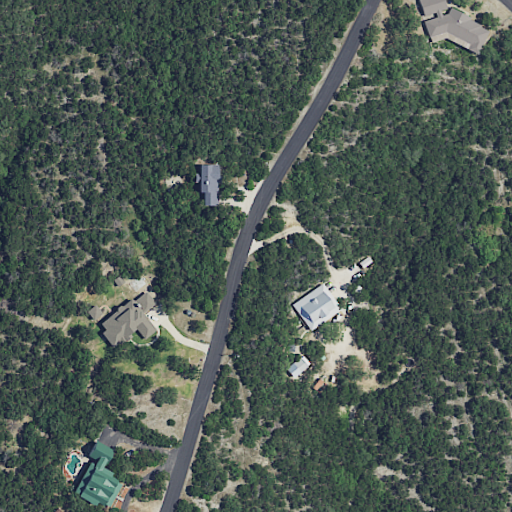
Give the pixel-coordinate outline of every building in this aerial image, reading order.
[(489,32),(448,6),(446,9),(443,0),(418,0),(423,16),(437,13),(433,18),(422,21),(428,43),(437,40),(443,31),(459,41),(457,41),(458,44),(474,55),(489,32)] [(217,206),(218,165),(198,164),(197,174),(196,174),(195,194),(202,194),(202,206),(217,206)] [(310,331),(341,310),(322,283),(292,305),(310,331)] [(114,348),(138,330),(144,339),(156,331),(143,313),(155,304),(145,290),(97,325),(114,348)] [(86,311),(92,321),(102,314),(95,305),(86,311)] [(292,362),(297,372),(308,366),(304,356),(292,362)] [(73,495),(96,505),(98,502),(110,507),(121,483),(110,478),(112,472),(104,469),(112,450),(94,441),(87,458),(89,459),(73,495)]
